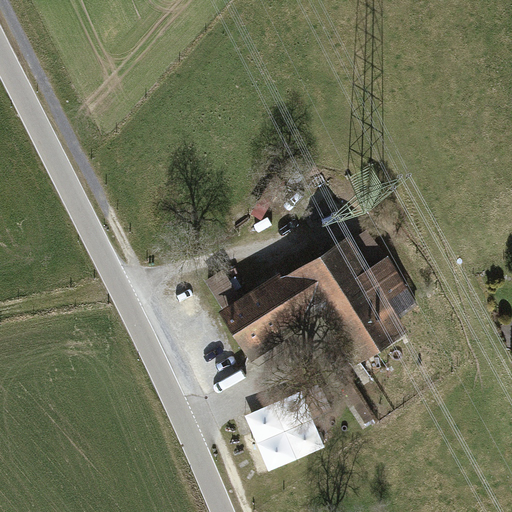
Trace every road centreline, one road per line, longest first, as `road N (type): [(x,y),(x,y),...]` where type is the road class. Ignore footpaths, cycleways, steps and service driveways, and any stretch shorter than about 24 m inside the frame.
road 1 (unclassified): [(0,52),(148,344),(221,511)]
road 2 (track): [(145,285),(0,313)]
